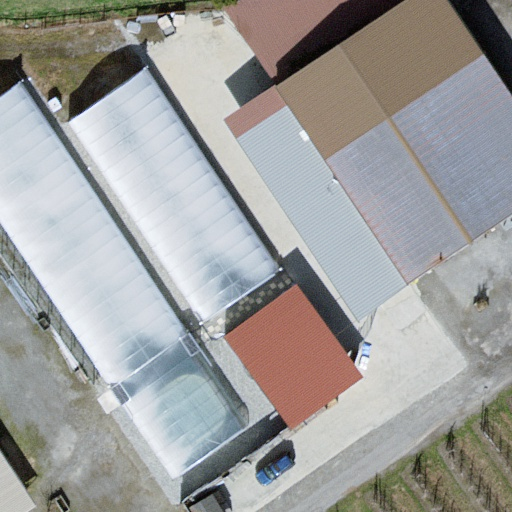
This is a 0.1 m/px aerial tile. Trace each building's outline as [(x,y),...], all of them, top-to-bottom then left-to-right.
[(511,208),(511,108),(436,0),(418,0),(236,127),(364,311),(511,208)] [(79,102),(202,314),(279,270),(156,58),(79,102)] [(0,90),(0,213),(109,382),(192,328),(27,73),(0,90)] [(298,275),(224,329),(294,424),(368,370),(298,275)] [(0,511),(18,511),(31,504),(0,456),(0,511)]
